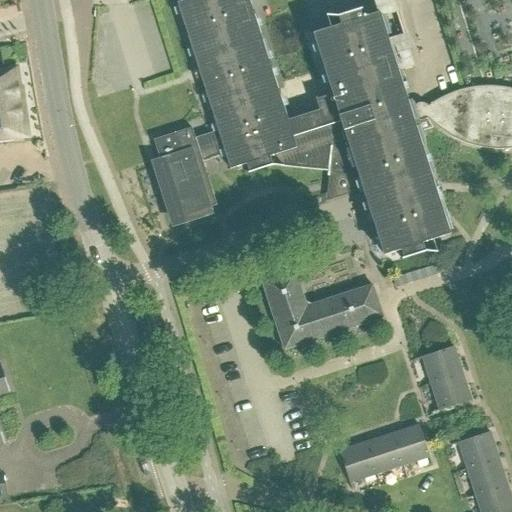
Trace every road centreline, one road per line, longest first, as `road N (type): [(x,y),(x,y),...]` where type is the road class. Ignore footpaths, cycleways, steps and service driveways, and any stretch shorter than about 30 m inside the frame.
road 1 (tertiary): [(178,496),(82,204),(41,0)]
road 2 (residential): [(315,511),(224,485),(178,496)]
